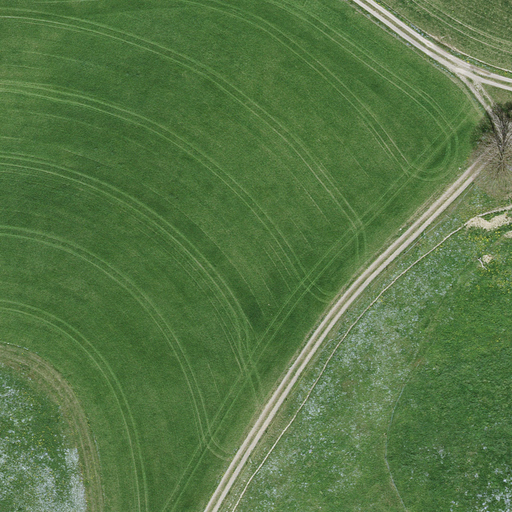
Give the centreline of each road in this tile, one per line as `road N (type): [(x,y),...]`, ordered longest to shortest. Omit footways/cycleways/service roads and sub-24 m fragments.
road 1 (track): [(511,130),(356,279),(209,511)]
road 2 (track): [(0,351),(45,370),(64,393),(87,455),(95,511)]
road 3 (track): [(511,87),(462,66),(361,0)]
